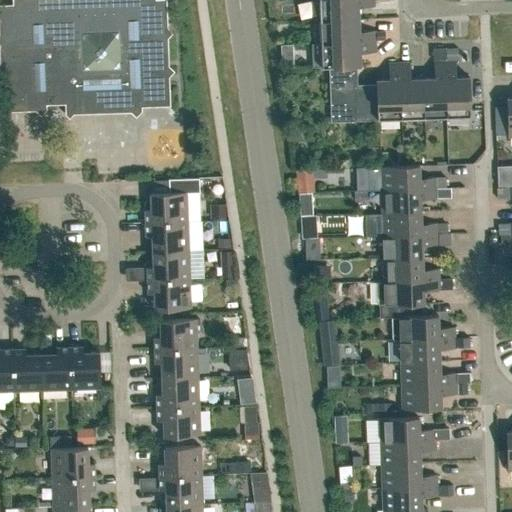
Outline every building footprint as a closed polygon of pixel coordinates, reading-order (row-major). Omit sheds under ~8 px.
[(168,76),(173,71),(168,66),(167,38),(171,33),(166,28),(165,0),(11,0),(12,4),(2,4),(2,5),(0,5),(0,81),(0,82),(1,111),(6,111),(6,112),(31,111),(31,110),(35,110),(40,114),(40,115),(45,109),(45,105),(64,104),(64,99),(72,99),(73,114),(74,114),(74,113),(101,112),(101,113),(103,113),(103,112),(130,111),(135,116),(141,111),(140,106),(169,105),(169,100),(170,100),(169,80),(168,80),(168,76)] [(358,7),(374,6),(373,0),(318,0),(319,20),(358,19),(358,7)] [(281,9),(261,10),(261,29),(282,28),(281,9)] [(375,30),(359,31),(358,19),(319,20),(320,43),(375,41),(375,30)] [(384,32),(376,32),(376,40),(384,40),(384,32)] [(180,41),(182,64),(195,63),(193,40),(180,41)] [(359,53),(375,52),(375,41),(320,43),(321,67),(329,67),(354,66),(360,66),(359,53)] [(292,42),(281,43),(281,51),(293,51),(292,42)] [(457,48),(446,49),(447,60),(458,60),(457,48)] [(444,49),(433,49),(434,60),(445,60),(444,49)] [(434,62),(434,78),(422,78),(424,117),(446,116),(444,61),(434,62)] [(456,77),(455,61),(444,61),(446,116),(470,115),(469,77),(456,77)] [(399,63),(388,63),(389,79),(376,80),(376,84),(376,111),(377,119),(401,118),(399,63)] [(410,79),(410,63),(399,63),(401,118),(424,117),(422,78),(410,79)] [(376,84),(355,85),(354,66),(329,67),(330,100),(342,100),(342,112),(376,111),(376,84)] [(418,165),(379,166),(380,190),(435,188),(435,177),(419,178),(418,165)] [(435,177),(435,188),(446,187),(446,177),(435,177)] [(144,209),(145,222),(187,221),(186,192),(199,192),(198,178),(168,179),(169,192),(150,193),(150,201),(146,201),(144,203),(144,209)] [(313,182),(297,183),(298,191),(314,190),(313,182)] [(450,187),(446,187),(435,188),(436,198),(451,197),(450,187)] [(436,199),(435,196),(435,188),(380,190),(381,212),(420,211),(420,199),(436,199)] [(312,203),(299,204),(300,214),(313,213),(312,203)] [(436,223),(420,224),(420,211),(381,212),(382,235),(437,233),(436,223)] [(315,215),(300,216),(301,234),(316,233),(315,215)] [(145,222),(145,236),(151,235),(152,251),(188,249),(187,221),(145,222)] [(436,223),(437,233),(447,233),(446,223),(436,223)] [(510,233),(510,224),(498,224),(498,234),(510,233)] [(421,245),(437,245),(437,233),(382,235),(383,258),(422,257),(421,245)] [(449,233),(447,233),(437,233),(437,245),(450,244),(449,233)] [(510,233),(498,234),(498,235),(500,235),(501,245),(511,244),(510,233)] [(152,266),(146,267),(147,280),(189,278),(188,249),(152,251),(152,266)] [(438,269),(422,269),(422,257),(383,258),(383,281),(438,279),(438,269)] [(147,293),(153,293),(154,309),(190,308),(189,278),(147,280),(147,293)] [(439,289),(438,279),(383,281),(384,304),(379,304),(379,317),(398,317),(398,315),(404,315),(404,304),(423,304),(423,303),(422,291),(439,290),(439,289)] [(451,279),(438,279),(439,289),(451,288),(451,279)] [(429,303),(423,303),(423,304),(404,304),(404,315),(398,315),(398,317),(399,339),(454,337),(454,327),(438,328),(437,315),(429,315),(429,303)] [(195,318),(159,320),(160,336),(154,336),(154,349),(196,348),(195,318)] [(337,320),(319,322),(321,343),(339,341),(337,320)] [(399,339),(400,362),(439,361),(438,349),(454,349),(454,337),(399,339)] [(469,338),(455,338),(455,348),(469,347),(469,338)] [(323,365),(341,363),(339,341),(321,343),(323,365)] [(144,354),(143,342),(121,343),(121,355),(144,354)] [(42,390),(71,389),(69,346),(56,347),(56,353),(40,353),(42,390)] [(82,352),(82,346),(69,346),(71,389),(100,388),(99,351),(82,352)] [(0,391),(13,391),(12,348),(0,348),(0,391)] [(12,348),(13,391),(42,390),(40,353),(25,354),(25,348),(12,348)] [(154,349),(154,362),(160,362),(161,378),(197,377),(196,348),(154,349)] [(455,373),(439,373),(439,361),(400,362),(401,385),(456,383),(455,373)] [(460,381),(472,380),(472,371),(460,372),(460,381)] [(155,394),(156,407),(198,405),(197,377),(161,378),(161,393),(155,394)] [(339,378),(327,378),(327,386),(339,386),(339,378)] [(441,408),(440,395),(456,394),(456,383),(401,385),(401,409),(441,408)] [(466,383),(456,383),(457,394),(466,394),(466,383)] [(254,391),(239,393),(240,403),(255,401),(254,391)] [(156,420),(162,420),(163,436),(199,435),(198,405),(156,407),(156,420)] [(418,417),(379,418),(380,442),(435,440),(434,429),(418,430),(418,417)] [(347,432),(335,432),(335,441),(348,441),(347,432)] [(419,451),(435,451),(435,440),(380,442),(381,465),(420,463),(419,451)] [(163,447),(164,463),(158,463),(158,476),(201,475),(200,445),(163,447)] [(88,463),(87,447),(51,448),(52,477),(94,476),(94,463),(88,463)] [(128,458),(129,468),(149,467),(149,456),(128,458)] [(420,475),(420,463),(381,465),(381,487),(436,486),(436,475),(420,475)] [(158,476),(159,496),(165,496),(165,505),(202,503),(201,475),(158,476)] [(94,476),(52,477),(53,506),(89,505),(89,489),(95,489),(94,476)] [(441,485),(442,496),(453,496),(453,485),(441,485)] [(437,496),(436,486),(381,487),(382,510),(376,510),(376,511),(408,511),(408,509),(421,509),(421,497),(437,496)] [(246,511),(256,511),(255,511),(262,511),(263,495),(246,494),(246,511)] [(202,511),(202,503),(165,505),(165,511),(202,511)]
